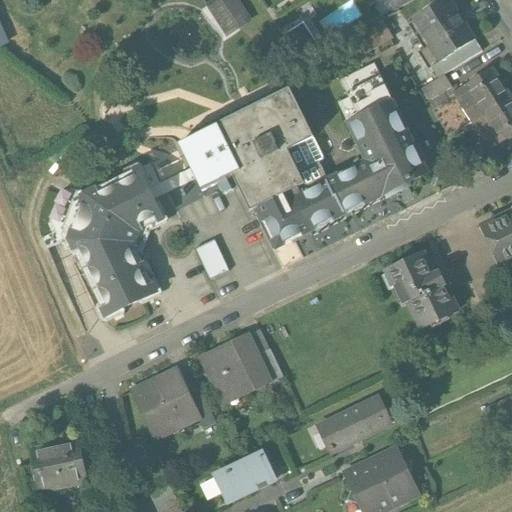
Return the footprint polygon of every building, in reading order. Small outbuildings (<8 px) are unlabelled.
[(253,23),(237,0),(212,0),(205,5),(227,40),(253,23)] [(391,0),(388,2),(395,13),(417,0),(391,0)] [(449,0),(415,21),(430,46),(428,47),(439,65),(475,42),(449,0)] [(0,22),(0,50),(11,46),(0,22)] [(383,22),(345,42),(355,60),(392,41),(383,22)] [(439,78),(444,75),(481,52),(475,42),(439,65),(433,68),(439,78)] [(492,68),(453,93),(472,123),(511,98),(492,68)] [(429,102),(452,88),(444,75),(439,78),(421,88),(429,102)] [(300,196),(261,215),(276,248),(385,195),(385,196),(428,174),(381,78),(348,95),(358,116),(347,122),(367,164),(327,183),(300,196)] [(269,110),(221,133),(220,131),(182,150),(191,170),(197,180),(203,192),(240,173),(261,215),(300,196),(281,156),(314,140),(291,92),(266,104),(269,110)] [(511,99),(511,98),(472,123),(489,149),(511,134),(511,99)] [(324,161),(314,140),(281,156),(300,196),(327,183),(318,163),(324,161)] [(150,165),(81,198),(78,192),(70,190),(59,195),(48,225),(52,234),(41,239),(46,250),(68,239),(106,318),(156,294),(137,254),(146,229),(162,221),(153,201),(197,180),(191,170),(160,185),(150,165)] [(511,213),(481,228),(487,239),(484,240),(490,251),(492,250),(501,268),(511,263),(511,213)] [(212,278),(230,270),(218,241),(199,249),(212,278)] [(432,276),(422,256),(416,259),(415,256),(405,261),(406,264),(385,274),(401,308),(406,305),(419,331),(457,313),(438,274),(432,276)] [(249,336),(267,375),(265,376),(270,386),(283,379),(260,331),(249,336)] [(200,359),(220,401),(254,385),(252,382),(265,376),(267,375),(249,336),(200,359)] [(183,391),(174,372),(136,390),(142,403),(138,405),(153,436),(179,423),(182,429),(198,421),(190,405),(192,404),(185,390),(183,391)] [(192,404),(190,405),(198,421),(203,432),(217,426),(204,398),(192,404)] [(378,401),(319,429),(331,453),(389,426),(378,401)] [(511,402),(486,415),(494,432),(511,423),(511,402)] [(511,423),(494,432),(502,449),(511,444),(511,423)] [(78,443),(33,452),(36,467),(41,493),(86,484),(78,443)] [(397,451),(345,475),(352,489),(348,502),(358,505),(361,511),(387,511),(418,497),(397,451)] [(264,455),(213,479),(225,504),(276,480),(264,455)] [(28,496),(41,493),(36,467),(23,470),(28,496)] [(180,511),(169,487),(150,496),(157,511),(180,511)]
